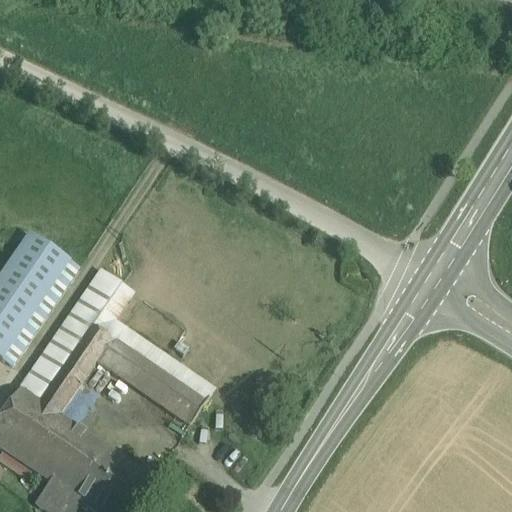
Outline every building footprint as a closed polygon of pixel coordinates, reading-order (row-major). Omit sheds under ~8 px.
[(29,238),(0,280),(0,362),(12,371),(68,288),(58,282),(69,265),(29,238)] [(79,272),(69,265),(58,282),(68,288),(79,272)] [(101,276),(0,422),(0,453),(50,487),(36,507),(42,511),(67,511),(107,453),(58,420),(39,407),(90,332),(120,289),(101,276)] [(213,395),(111,325),(131,296),(120,289),(90,332),(110,345),(166,384),(177,391),(204,409),(209,402),(208,401),(213,395)] [(90,332),(39,407),(58,420),(96,365),(110,345),(90,332)] [(166,384),(110,345),(96,365),(152,404),(166,384)] [(166,384),(152,404),(163,411),(177,391),(166,384)] [(204,409),(177,391),(163,411),(190,430),(204,409)] [(133,511),(153,484),(107,453),(67,511),(78,511),(81,509),(85,511),(133,511)]
